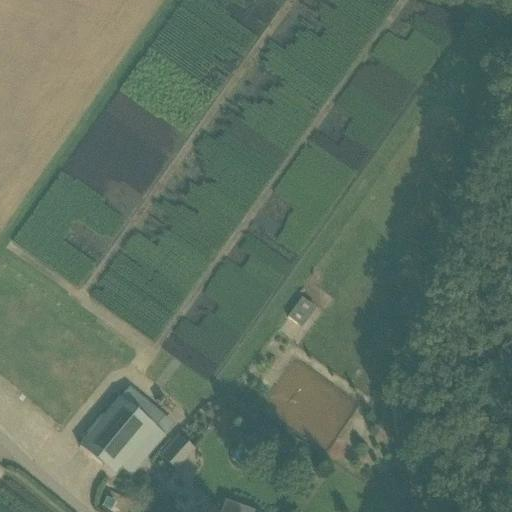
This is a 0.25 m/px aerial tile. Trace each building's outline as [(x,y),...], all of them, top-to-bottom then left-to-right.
[(312,307),(302,300),(287,320),(297,327),(312,307)] [(166,436),(121,400),(80,449),(115,478),(122,469),(131,477),(166,436)] [(178,436),(159,458),(177,473),(196,451),(178,436)] [(111,511),(115,503),(107,500),(104,507),(111,511)] [(254,511),(225,502),(222,511),(254,511)]
